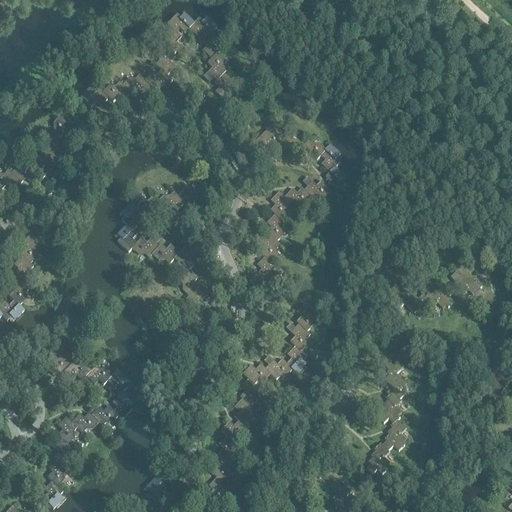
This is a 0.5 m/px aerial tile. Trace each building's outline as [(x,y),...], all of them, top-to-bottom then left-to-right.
[(178,15),(167,26),(171,30),(176,34),(182,28),(185,31),(183,33),(185,35),(190,30),(189,30),(195,25),(195,24),(189,19),(182,19),(178,15)] [(195,25),(189,30),(190,30),(198,38),(204,32),(207,35),(205,37),(207,38),(207,39),(213,33),(217,29),(211,23),(204,23),(200,19),(195,24),(195,25)] [(165,43),(162,47),(165,50),(165,49),(173,57),(176,53),(181,58),(186,53),(181,48),(175,42),(178,39),(180,41),(182,39),(176,34),(171,30),(165,36),(165,43)] [(207,38),(203,43),(205,45),(207,43),(210,46),(204,52),(212,60),(218,55),(223,50),(219,46),(219,39),(213,33),(207,39),(207,38)] [(159,63),(156,67),(161,72),(167,77),(175,68),(169,62),(172,59),(173,61),(175,59),(173,57),(165,49),(165,50),(159,56),(159,63)] [(209,74),(204,79),(209,84),(214,79),(217,82),(225,74),(225,75),(228,71),(224,68),(224,61),(218,55),(212,60),(208,65),(210,67),(212,65),(215,68),(209,74)] [(145,82),(150,87),(155,91),(157,89),(155,88),(158,85),(164,91),(173,82),(167,77),(161,72),(158,75),(151,75),(145,82)] [(217,82),(215,84),(217,86),(219,84),(222,87),(216,94),(224,102),(235,91),(231,87),(231,81),(225,75),(225,74),(217,82)] [(123,86),(123,87),(131,94),(133,96),(135,94),(133,93),(136,90),(142,96),(150,87),(145,82),(140,76),(136,80),(129,80),(123,86)] [(104,94),(109,99),(113,104),(115,102),(113,100),(116,97),(123,103),(131,94),(123,87),(123,86),(120,83),(117,87),(110,87),(104,94)] [(87,92),(81,99),(91,108),(93,106),(91,105),(94,101),(101,108),(109,99),(104,94),(98,88),(94,92),(87,92)] [(53,131),(50,135),(53,138),(61,145),(69,137),(63,131),(66,128),(67,129),(69,127),(59,118),(53,124),(53,131)] [(267,132),(256,143),(265,151),(271,145),(274,148),(273,150),(275,152),(277,149),(284,141),(278,135),(271,136),(267,132)] [(47,151),(43,155),(49,160),(55,165),(63,157),(56,151),(59,148),(61,149),(63,147),(61,145),(53,138),(47,144),(47,151)] [(284,141),(277,149),(285,157),(291,151),(294,154),(293,156),(295,158),(299,153),(304,147),(298,141),(291,142),(287,138),(284,141)] [(304,147),(299,153),(308,161),(314,155),(317,158),(315,160),(317,162),(321,157),(326,151),(320,145),(313,145),(309,142),(304,147)] [(326,151),(321,157),(323,159),(325,157),(328,160),(322,166),(330,174),(335,169),(336,169),(341,163),(337,159),(337,152),(330,146),(326,151)] [(33,170),(38,175),(38,176),(42,180),(44,178),(43,176),(46,173),(52,179),(60,170),(55,165),(49,160),(46,163),(39,164),(33,170)] [(11,175),(18,182),(18,183),(21,185),(22,183),(21,181),(24,178),(30,184),(38,176),(38,175),(33,170),(27,165),(24,168),(17,169),(11,175)] [(330,174),(326,178),(328,180),(329,179),(333,182),(327,187),(327,188),(332,192),(331,193),(335,196),(346,185),(342,181),(342,174),(336,169),(335,169),(330,174)] [(0,190),(1,192),(3,190),(1,188),(4,185),(10,191),(15,195),(20,190),(15,186),(18,183),(18,182),(11,175),(8,172),(4,175),(0,175),(0,190)] [(308,179),(303,184),(308,188),(305,192),(304,192),(312,199),(312,200),(315,203),(319,199),(326,199),(331,193),(332,192),(327,188),(327,187),(322,183),(320,185),(322,186),(319,189),(312,183),(308,179)] [(177,197),(185,204),(187,207),(189,205),(187,203),(190,200),(197,206),(205,197),(194,186),(190,190),(183,190),(177,197)] [(72,190),(56,206),(64,213),(79,197),(72,190)] [(285,199),(290,204),(290,205),(294,208),(295,210),(297,208),(299,206),(306,206),(312,200),(312,199),(304,192),(305,192),(302,190),(300,192),(302,193),(299,197),(293,190),(285,199)] [(158,204),(163,209),(168,214),(169,212),(168,210),(169,208),(171,207),(172,208),(177,213),(181,208),(185,204),(177,197),(174,193),(171,197),(164,197),(158,204)] [(273,210),(271,212),(275,216),(281,221),(287,215),(286,208),(290,205),(290,204),(285,199),(279,194),(271,202),(277,208),(274,212),(273,210)] [(136,208),(136,209),(141,214),(146,218),(147,216),(146,215),(149,212),(155,218),(163,209),(158,204),(152,198),(149,202),(142,202),(136,208)] [(125,217),(122,221),(127,227),(127,226),(133,232),(133,231),(141,223),(135,217),(138,214),(139,216),(141,214),(136,209),(136,208),(131,204),(127,208),(125,210),(125,217)] [(269,232),(267,234),(269,236),(277,243),(283,237),(283,230),(286,226),(281,221),(275,216),(267,224),(273,231),(270,234),(269,232)] [(122,239),(118,243),(124,250),(129,254),(132,250),(137,245),(131,239),(134,236),(136,238),(138,236),(133,231),(133,232),(127,226),(127,227),(121,232),(122,239)] [(137,245),(132,250),(138,256),(145,256),(149,260),(152,256),(160,248),(159,248),(156,245),(160,240),(155,235),(151,240),(145,246),(142,243),(144,242),(142,240),(137,245)] [(263,252),(261,254),(265,258),(271,263),(277,257),(277,250),(280,246),(277,243),(269,236),(261,244),(267,250),(264,254),(263,252)] [(21,254),(19,256),(22,258),(29,266),(30,265),(36,259),(35,252),(39,249),(28,238),(20,247),(26,253),(23,256),(21,254)] [(160,248),(152,256),(158,262),(165,262),(169,266),(174,260),(180,254),(179,254),(171,246),(165,253),(162,250),(164,248),(162,246),(159,248),(160,248)] [(180,254),(174,260),(178,263),(178,270),(184,276),(190,271),(194,267),(192,265),(190,266),(187,263),(193,257),(185,249),(179,254),(180,254)] [(15,274),(13,276),(17,280),(18,280),(23,285),(29,279),(29,272),(33,268),(30,265),(29,266),(22,258),(14,267),(20,273),(17,276),(15,274)] [(259,274),(257,276),(267,285),(273,279),(273,272),(277,268),(271,263),(265,258),(257,267),(264,273),(261,276),(259,274)] [(184,276),(179,282),(183,285),(183,292),(189,298),(197,290),(197,291),(199,288),(197,286),(195,288),(192,285),(198,279),(190,271),(184,276)] [(455,293),(454,293),(457,296),(459,294),(462,297),(468,292),(473,297),(474,296),(480,290),(482,288),(477,283),(475,285),(469,278),(467,280),(463,276),(461,278),(457,274),(451,279),(456,285),(451,290),(455,293)] [(257,276),(250,283),(260,293),(267,285),(257,276)] [(11,296),(9,298),(14,302),(19,307),(25,301),(25,294),(29,290),(23,285),(18,280),(17,280),(9,289),(16,295),(13,298),(11,296)] [(449,298),(454,293),(455,293),(451,290),(449,287),(445,291),(443,289),(438,294),(436,292),(430,298),(428,297),(427,298),(423,301),(430,308),(432,310),(437,305),(443,310),(446,307),(448,309),(454,303),(449,298)] [(189,298),(186,301),(190,305),(190,312),(196,318),(201,312),(202,313),(206,308),(204,306),(202,308),(199,305),(205,299),(210,294),(205,289),(200,294),(197,291),(197,290),(189,298)] [(405,305),(409,309),(413,305),(407,298),(410,295),(407,292),(401,297),(394,290),(389,295),(396,301),(392,306),(398,312),(405,305)] [(484,294),(480,290),(474,296),(479,301),(474,306),(480,312),(482,310),(485,314),(491,308),(496,314),(505,305),(500,300),(499,301),(492,295),(490,297),(486,292),(484,294)] [(426,313),(430,308),(423,301),(427,298),(424,295),(418,301),(411,293),(410,295),(407,298),(413,305),(409,309),(415,315),(421,309),(426,313)] [(0,307),(0,314),(2,317),(7,322),(11,318),(18,318),(24,312),(19,307),(14,302),(12,304),(14,306),(11,309),(5,303),(0,307)] [(299,322),(297,324),(299,326),(307,333),(313,327),(313,320),(317,316),(306,306),(297,314),(304,320),(301,324),(299,322)] [(196,318),(191,323),(194,327),(195,334),(201,340),(211,330),(209,328),(207,330),(204,327),(210,321),(202,313),(201,312),(196,318)] [(291,325),(286,330),(291,334),(297,340),(294,343),(293,342),(291,344),(295,348),(301,353),(307,347),(307,340),(311,336),(307,333),(299,326),(296,329),(291,325)] [(287,365),(287,366),(293,371),(292,371),(296,375),(297,375),(303,369),(303,362),(307,358),(301,353),(295,348),(287,356),(294,362),(291,366),(289,364),(287,365)] [(71,366),(70,366),(64,360),(57,360),(54,356),(43,368),(52,376),(58,370),(61,373),(59,374),(61,376),(63,374),(71,366)] [(269,357),(264,362),(269,367),(265,370),(265,371),(271,376),(276,381),(280,377),(287,377),(292,371),(293,371),(287,366),(287,365),(283,361),(281,363),(283,365),(280,368),(273,362),(269,357)] [(383,378),(386,381),(389,378),(396,385),(401,380),(397,376),(404,369),(397,363),(393,367),(386,360),(381,365),(389,373),(383,378)] [(74,363),(70,366),(71,366),(63,374),(72,382),(78,376),(81,379),(79,380),(81,382),(85,378),(91,372),(90,372),(84,366),(77,366),(74,363)] [(96,366),(90,372),(91,372),(85,378),(94,386),(100,380),(103,383),(101,384),(103,386),(107,382),(113,376),(112,376),(106,370),(99,370),(96,366)] [(251,367),(243,376),(249,381),(254,386),(255,386),(258,382),(265,382),(271,376),(265,371),(265,370),(261,366),(259,368),(261,370),(258,373),(251,367)] [(108,391),(116,399),(122,393),(122,394),(127,388),(123,384),(123,379),(123,377),(117,371),(112,376),(113,376),(107,382),(109,383),(111,382),(114,385),(108,391)] [(407,386),(401,380),(396,385),(389,378),(386,381),(385,382),(392,389),(387,395),(389,398),(393,394),(400,401),(404,397),(400,393),(407,386)] [(242,397),(240,399),(242,401),(243,401),(251,408),(257,402),(256,395),(260,391),(255,386),(254,386),(249,381),(241,389),(247,395),(244,398),(242,397)] [(128,399),(122,394),(122,393),(116,399),(112,403),(114,405),(116,404),(119,406),(113,412),(113,413),(118,417),(118,418),(121,420),(122,421),(132,410),(128,406),(128,399)] [(389,420),(394,425),(395,425),(398,422),(400,419),(398,417),(402,414),(396,409),(402,403),(400,401),(393,394),(389,398),(390,398),(388,400),(389,401),(383,407),(385,409),(380,414),(382,416),(378,420),(384,426),(389,420)] [(236,417),(234,419),(239,423),(244,428),(245,428),(250,422),(250,415),(254,411),(251,408),(243,401),(242,401),(234,409),(241,415),(238,418),(236,417)] [(112,424),(118,418),(118,417),(113,413),(113,412),(108,408),(106,410),(108,411),(105,414),(99,408),(91,417),(98,424),(98,425),(101,428),(105,424),(112,424)] [(92,431),(98,425),(98,424),(91,417),(88,415),(87,417),(88,418),(85,421),(79,415),(71,424),(77,429),(76,430),(82,435),(85,431),(92,431)] [(71,424),(66,419),(57,427),(64,433),(61,437),(59,435),(57,437),(61,441),(67,446),(73,440),(73,433),(76,430),(77,429),(71,424)] [(395,425),(394,425),(392,427),(394,428),(387,435),(389,437),(385,441),(387,443),(383,447),(389,453),(394,448),(399,453),(405,447),(403,445),(406,441),(401,436),(406,431),(398,422),(395,425)] [(230,423),(221,432),(227,437),(233,442),(236,439),(243,439),(249,432),(245,428),(244,428),(239,423),(237,424),(239,426),(236,429),(230,423)] [(220,453),(218,455),(221,457),(229,465),(229,464),(235,458),(235,451),(238,447),(233,442),(227,437),(219,446),(225,452),(222,455),(220,453)] [(73,451),(67,446),(61,441),(53,449),(60,455),(57,458),(55,457),(53,459),(55,461),(63,468),(69,462),(69,455),(73,451)] [(7,444),(0,447),(0,452),(9,448),(7,444)] [(389,453),(383,447),(381,445),(376,450),(377,452),(371,458),(373,460),(368,464),(371,467),(366,471),(372,476),(377,471),(383,476),(389,470),(386,468),(390,465),(384,459),(390,454),(389,453)] [(213,456),(208,461),(213,466),(219,472),(216,475),(214,473),(212,475),(217,479),(223,485),(223,484),(229,478),(229,471),(232,467),(229,464),(229,465),(221,457),(217,461),(213,456)] [(47,479),(51,483),(57,488),(63,482),(63,475),(67,471),(63,468),(55,461),(47,469),(54,475),(51,479),(49,477),(47,479)] [(150,493),(146,497),(152,502),(158,507),(166,498),(159,492),(162,489),(164,491),(166,489),(156,479),(150,486),(150,493)] [(210,495),(209,497),(219,507),(225,500),(224,494),(228,489),(223,484),(223,485),(217,479),(209,488),(215,494),(212,497),(210,495)] [(51,483),(43,491),(50,497),(47,501),(45,499),(43,501),(51,508),(53,510),(59,504),(59,499),(59,497),(63,493),(57,488),(51,483)] [(333,501),(335,503),(336,504),(339,501),(346,507),(350,503),(346,498),(353,491),(347,485),(342,490),(335,483),(331,488),(338,495),(333,501)] [(352,511),(356,508),(350,503),(346,507),(339,501),(336,504),(335,503),(334,505),(341,511),(352,511)] [(146,511),(157,511),(158,511),(159,511),(161,511),(162,511),(158,507),(152,502),(146,508),(146,511)]
